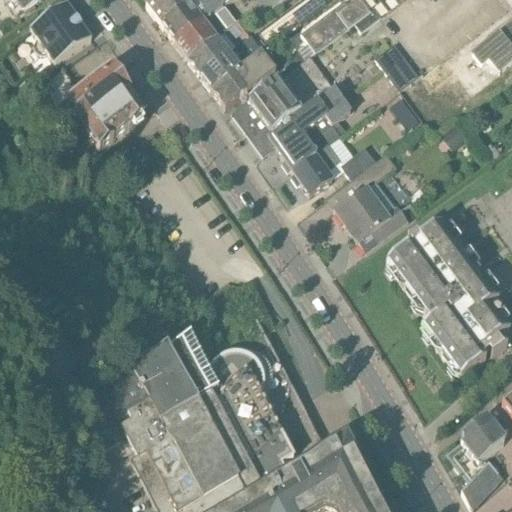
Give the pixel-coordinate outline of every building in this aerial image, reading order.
[(9,0),(3,4),(15,20),(43,0),(9,0)] [(145,12),(160,31),(201,0),(161,0),(150,8),(145,12)] [(245,101),(275,79),(259,59),(262,57),(256,48),(250,41),(228,58),(217,43),(235,30),(222,12),(238,0),(201,0),(160,31),(224,113),(243,98),(245,101)] [(346,9),(343,6),(300,38),(314,57),(315,58),(354,28),(360,36),(380,21),(373,10),(368,14),(358,0),(346,9)] [(90,45),(66,8),(28,33),(53,70),(90,45)] [(511,26),(511,25),(471,58),(481,69),(488,63),(499,77),(511,66),(511,26)] [(398,96),(417,81),(393,50),(374,63),(398,96)] [(309,62),(236,117),(260,149),(260,148),(261,149),(311,111),(332,94),(309,62)] [(442,63),(422,79),(431,90),(450,74),(442,63)] [(41,89),(54,79),(47,69),(34,79),(41,89)] [(61,74),(54,79),(41,89),(38,91),(53,110),(75,93),(61,74)] [(63,108),(80,132),(132,95),(125,85),(125,84),(121,78),(117,82),(111,75),(63,108)] [(311,111),(261,149),(269,159),(275,155),(283,167),(280,169),(287,178),(290,176),(292,178),(314,162),(327,152),(327,153),(340,144),(340,143),(344,139),(336,128),(349,118),(332,94),(311,111)] [(140,105),(132,95),(80,132),(96,155),(143,121),(138,115),(144,110),(140,105)] [(408,115),(399,103),(388,112),(396,124),(408,115)] [(331,185),(327,180),(338,172),(339,171),(337,168),(339,167),(327,153),(327,152),(314,162),(292,178),(293,180),(289,182),(296,191),(299,189),(309,202),(331,185)] [(350,187),(375,168),(363,154),(357,158),(339,171),(338,172),(350,186),(350,187)] [(394,214),(387,205),(375,189),(394,174),(385,161),(375,168),(350,187),(350,186),(341,193),(348,203),(332,215),(344,232),(348,229),(361,245),(357,248),(365,259),(408,229),(396,213),(394,214)] [(458,384),(459,386),(485,368),(482,363),(488,359),(491,363),(507,352),(500,343),(509,337),(490,311),(498,306),(441,229),(417,246),(414,243),(405,249),(408,253),(385,270),(386,271),(389,269),(397,280),(394,282),(414,309),(417,307),(425,318),(422,320),(428,328),(421,334),(422,336),(425,334),(433,345),(430,347),(450,373),(453,371),(461,382),(458,384)] [(195,408),(167,354),(105,387),(108,393),(103,396),(138,464),(133,467),(134,468),(158,511),(377,511),(366,491),(368,490),(355,465),(353,466),(344,449),(312,465),(307,455),(322,448),(264,337),(230,354),(221,358),(213,364),(208,373),(205,382),(206,392),(209,401),(195,408)] [(511,392),(495,407),(511,427),(511,392)] [(484,425),(460,444),(460,451),(476,471),(503,449),(484,425)]
